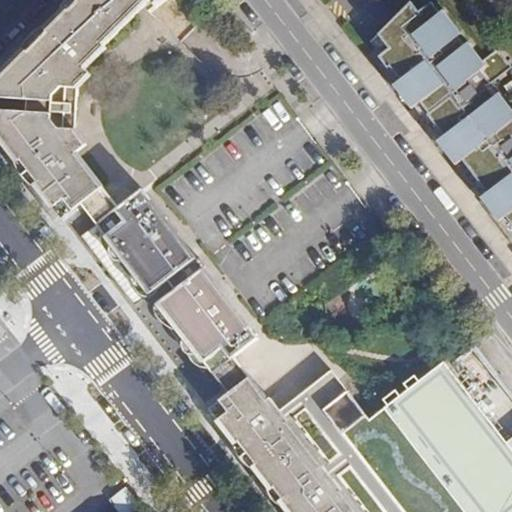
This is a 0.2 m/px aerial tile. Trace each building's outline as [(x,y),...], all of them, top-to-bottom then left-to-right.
[(85,0),(70,15),(74,18),(4,89),(4,103),(11,103),(12,116),(3,116),(3,132),(73,221),(87,210),(109,193),(82,157),(84,135),(85,112),(79,105),(86,100),(87,80),(113,54),(111,52),(155,5),(161,11),(175,0),(85,0)] [(411,2),(373,40),(378,47),(384,42),(389,49),(381,55),(379,57),(388,69),(390,67),(400,81),(398,83),(416,106),(422,102),(429,112),(428,113),(438,127),(445,136),(443,138),(460,161),(463,160),(488,193),(486,194),(504,218),(506,216),(511,223),(511,121),(494,98),(496,96),(488,86),(511,66),(498,49),(478,64),(458,37),(455,39),(437,16),(440,14),(431,3),(419,12),(411,2)] [(65,9),(64,8),(0,72),(0,102),(4,103),(4,89),(74,18),(70,15),(65,9)] [(440,14),(437,16),(455,39),(458,37),(462,34),(444,11),(440,14)] [(373,40),(371,42),(381,55),(389,49),(384,42),(378,47),(373,40)] [(398,83),(393,86),(411,110),(416,106),(398,83)] [(496,96),(494,98),(511,121),(511,108),(500,93),(496,96)] [(422,102),(416,106),(434,130),(438,127),(428,113),(429,112),(422,102)] [(3,116),(0,116),(0,137),(72,230),(91,215),(87,210),(73,221),(3,132),(3,116)] [(94,147),(84,135),(82,157),(94,147)] [(67,232),(72,230),(0,137),(0,152),(59,230),(67,232)] [(185,240),(148,193),(125,212),(102,229),(86,242),(139,310),(171,285),(179,295),(163,308),(217,377),(240,360),(263,342),(226,295),(216,302),(206,288),(209,286),(202,277),(210,271),(203,263),(196,268),(178,245),(185,240)] [(87,210),(91,215),(102,229),(125,212),(109,193),(87,210)] [(255,378),(240,360),(217,377),(232,395),(255,378)] [(511,511),(511,444),(448,362),(423,381),(419,376),(407,385),(411,391),(404,396),(400,391),(387,400),(392,406),(374,420),(335,371),(283,410),(273,398),(271,399),(255,378),(232,395),(219,405),(301,511),(511,511)] [(289,511),(301,511),(219,405),(212,411),(289,511)] [(289,511),(212,411),(206,415),(281,511),(289,511)]
